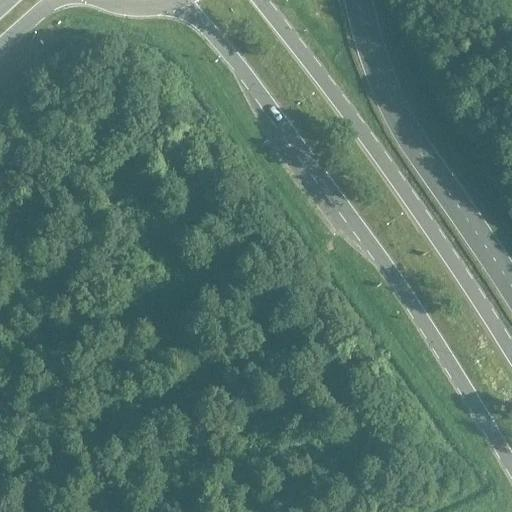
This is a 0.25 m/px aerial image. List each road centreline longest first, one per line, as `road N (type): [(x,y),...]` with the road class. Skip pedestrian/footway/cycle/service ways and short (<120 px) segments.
road 1 (secondary): [(169,3),(235,64),(389,277),(511,472)]
road 2 (secondary): [(511,357),(257,0)]
